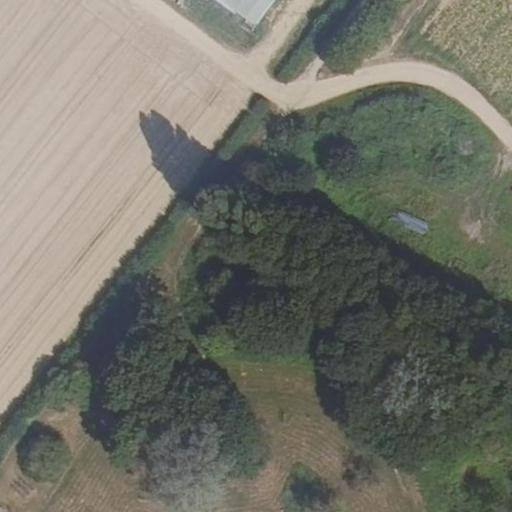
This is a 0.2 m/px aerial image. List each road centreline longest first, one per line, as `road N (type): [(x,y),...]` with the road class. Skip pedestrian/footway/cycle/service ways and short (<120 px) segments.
road 1 (track): [(40,511),(95,431),(182,389),(298,395),(384,454),(410,511)]
road 2 (track): [(140,0),(257,90),(302,93),(394,68),(468,91),(511,139)]
